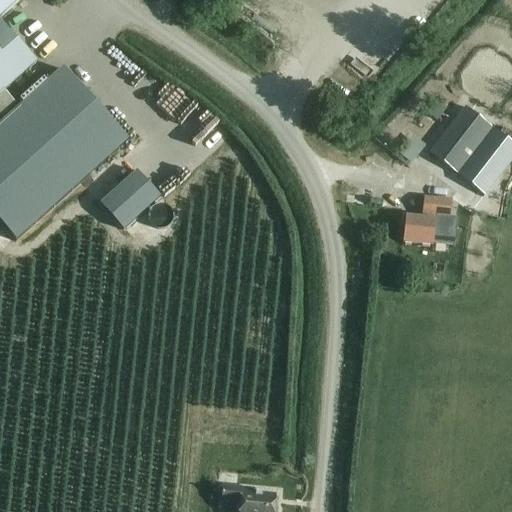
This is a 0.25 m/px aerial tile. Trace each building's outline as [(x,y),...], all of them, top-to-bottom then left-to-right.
[(0,0),(0,98),(34,69),(38,65),(0,21),(0,20),(23,0),(0,0)] [(376,41),(360,64),(372,72),(387,48),(376,41)] [(0,225),(16,243),(128,143),(63,71),(0,127),(0,225)] [(468,108),(431,155),(458,177),(485,198),(511,164),(511,143),(496,130),(468,108)] [(174,110),(169,121),(203,138),(208,127),(174,110)] [(137,173),(100,206),(123,232),(160,199),(137,173)] [(405,219),(402,245),(432,248),(432,245),(454,248),(457,220),(449,219),(451,202),(415,199),(413,220),(405,219)] [(221,503),(241,505),(239,511),(276,511),(278,497),(256,495),(257,489),(223,486),(221,503)]
